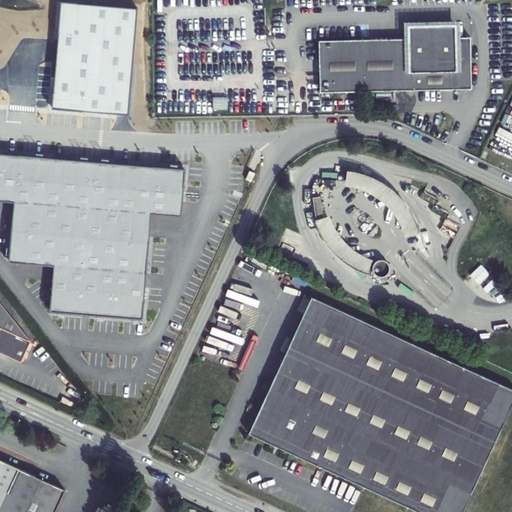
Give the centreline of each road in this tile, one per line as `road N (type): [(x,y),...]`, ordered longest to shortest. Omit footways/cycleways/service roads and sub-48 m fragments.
road 1 (unclassified): [(135,461),(265,180),(293,147)]
road 2 (unclassified): [(293,147),(0,128)]
road 3 (unclassified): [(293,147),(334,129),(379,130),(511,189)]
road 4 (unclassified): [(0,399),(135,461)]
road 5 (unknown): [(248,45),(243,13),(178,13),(168,19),(173,47)]
road 6 (unclassified): [(135,461),(246,511)]
